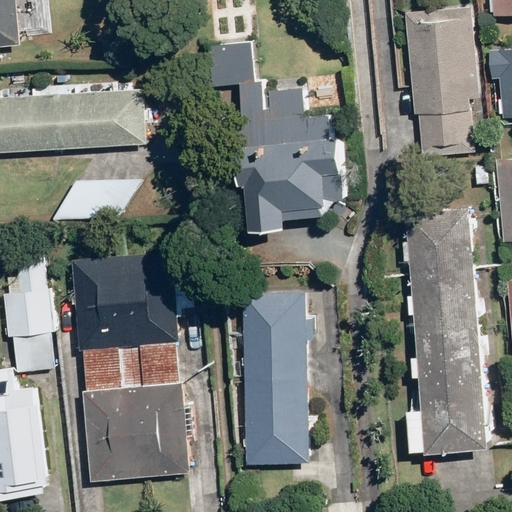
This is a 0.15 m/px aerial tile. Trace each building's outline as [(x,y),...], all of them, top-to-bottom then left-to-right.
[(25,0),(0,0),(0,45),(30,42),(25,0)] [(511,0),(498,0),(499,13),(511,11),(511,0)] [(411,9),(419,112),(423,111),(427,152),(481,147),(476,93),(485,93),(477,3),(411,9)] [(259,39),(216,42),(219,84),(246,82),(255,225),(292,223),(290,203),(332,201),(330,171),(347,169),(345,133),(337,133),(335,111),(311,113),(308,73),(261,76),(259,39)] [(505,74),(509,115),(511,114),(511,45),(493,48),(496,75),(505,74)] [(151,88),(0,94),(0,148),(153,142),(151,88)] [(511,155),(500,157),(507,239),(511,238),(511,155)] [(150,176),(82,178),(59,216),(124,214),(150,176)] [(405,215),(425,455),(489,450),(468,210),(405,215)] [(10,291),(14,333),(20,333),(23,368),(61,364),(58,329),(62,329),(58,285),(54,286),(50,246),(24,248),(28,289),(10,291)] [(177,246),(79,255),(87,346),(185,337),(177,246)] [(244,292),(246,465),(309,465),(307,291),(244,292)] [(0,494),(51,489),(50,481),(55,480),(46,398),(41,398),(39,382),(23,384),(21,364),(0,365),(0,494)] [(189,378),(88,386),(96,477),(197,468),(189,378)]
